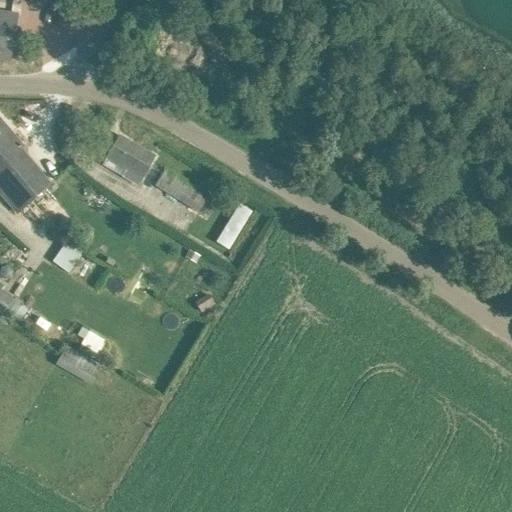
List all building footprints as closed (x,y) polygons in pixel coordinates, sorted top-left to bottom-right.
[(0,58),(10,60),(18,15),(0,12),(0,58)] [(0,120),(0,192),(17,212),(45,187),(15,152),(22,146),(0,120)] [(154,164),(156,161),(137,150),(121,177),(167,203),(181,179),(154,164)] [(215,241),(227,248),(250,211),(238,203),(215,241)] [(52,260),(67,271),(79,255),(64,244),(52,260)] [(16,295),(0,284),(0,319),(7,324),(21,304),(13,299),(16,295)] [(94,361),(98,354),(82,344),(78,351),(94,361)] [(99,365),(65,345),(54,364),(89,384),(99,365)]
